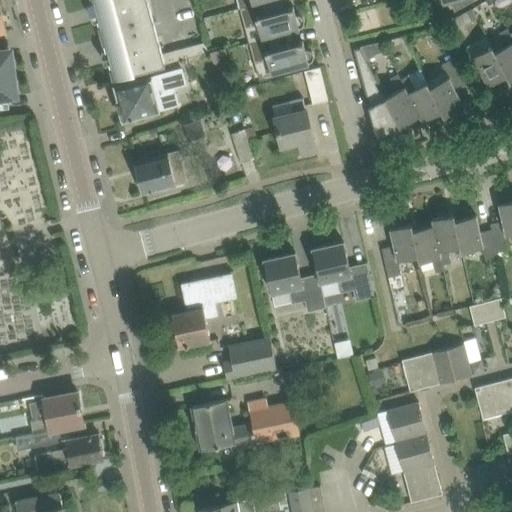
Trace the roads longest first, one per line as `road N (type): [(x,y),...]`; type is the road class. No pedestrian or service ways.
road 1 (residential): [(105,251),(366,182)]
road 2 (tertiary): [(105,251),(39,0)]
road 3 (residential): [(457,498),(426,391),(511,370)]
road 4 (residential): [(366,182),(318,2)]
road 5 (tertiary): [(152,511),(125,352)]
road 6 (residential): [(366,182),(511,145)]
road 7 (residential): [(0,380),(125,352)]
